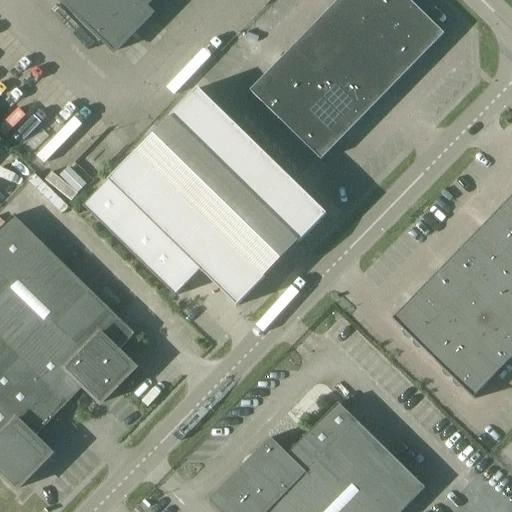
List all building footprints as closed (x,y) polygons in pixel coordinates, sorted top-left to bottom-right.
[(60,0),(114,52),(152,14),(144,7),(151,0),(60,0)] [(338,0),(316,23),(345,51),(368,28),(338,0)] [(408,0),(338,0),(368,28),(381,41),(415,6),(408,0)] [(415,6),(381,41),(410,70),(444,35),(415,6)] [(316,23),(294,46),(323,74),(345,51),(316,23)] [(368,28),(345,51),(388,92),(410,70),(381,41),(368,28)] [(294,46),(272,68),(301,97),(323,74),(294,46)] [(345,51),(323,74),(366,115),(388,92),(345,51)] [(272,68),(249,91),(278,120),(301,97),(272,68)] [(323,74),(301,97),(343,138),(366,115),(323,74)] [(198,89),(169,118),(298,244),(327,215),(198,89)] [(301,97),(278,120),(321,161),(343,138),(301,97)] [(265,278),(136,152),(108,181),(200,271),(237,307),(265,278)] [(175,297),(200,271),(108,181),(83,207),(175,297)] [(511,196),(447,263),(392,319),(391,318),(390,319),(473,400),(474,399),(473,398),(511,357),(511,196)] [(118,352),(134,335),(13,216),(0,229),(0,332),(1,334),(35,367),(70,401),(83,387),(100,404),(135,368),(118,352)] [(0,403),(35,367),(1,334),(0,334),(0,403)] [(34,438),(70,401),(35,367),(0,403),(0,436),(16,420),(34,438)] [(401,511),(425,488),(338,403),(287,455),(270,438),(209,501),(220,511),(401,511)] [(51,454),(34,438),(16,420),(0,436),(0,473),(16,490),(51,454)]
